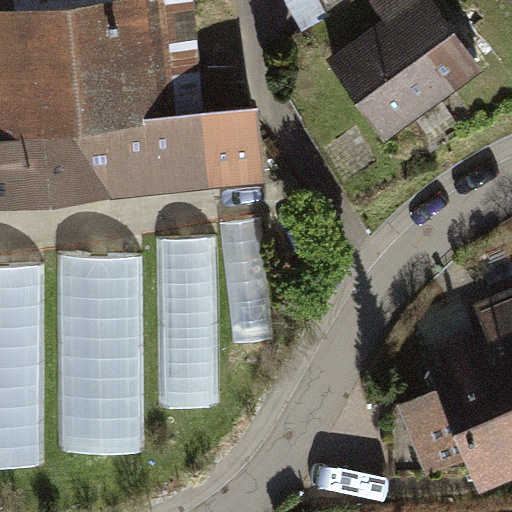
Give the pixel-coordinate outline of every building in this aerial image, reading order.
[(259,104),(206,109),(195,0),(98,0),(15,8),(0,9),(0,126),(0,129),(0,207),(266,181),(259,104)] [(14,0),(15,8),(98,0),(14,0)] [(286,0),(303,31),(331,14),(322,0),(286,0)] [(386,143),(486,71),(434,0),(370,0),(384,19),(326,59),(386,143)] [(264,220),(223,225),(236,345),(277,340),(264,220)] [(219,236),(158,237),(161,407),(222,406),(219,236)] [(144,251),(60,251),(62,454),(146,453),(144,251)] [(45,264),(0,264),(0,466),(47,467),(45,264)] [(511,286),(474,303),(488,334),(427,360),(438,387),(399,404),(428,471),(465,456),(480,492),(511,478),(511,286)]
